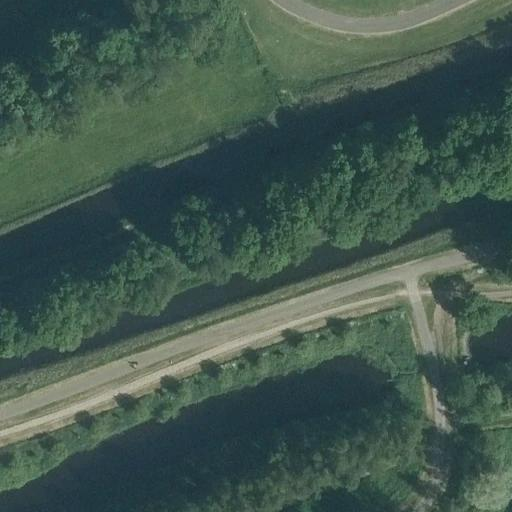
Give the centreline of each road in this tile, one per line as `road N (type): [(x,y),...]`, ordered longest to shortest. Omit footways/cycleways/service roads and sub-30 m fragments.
road 1 (unknown): [(511,292),(418,295),(363,307),(0,437)]
road 2 (unknown): [(441,432),(219,511)]
road 3 (unknown): [(461,293),(442,312),(457,399),(455,420),(441,432)]
